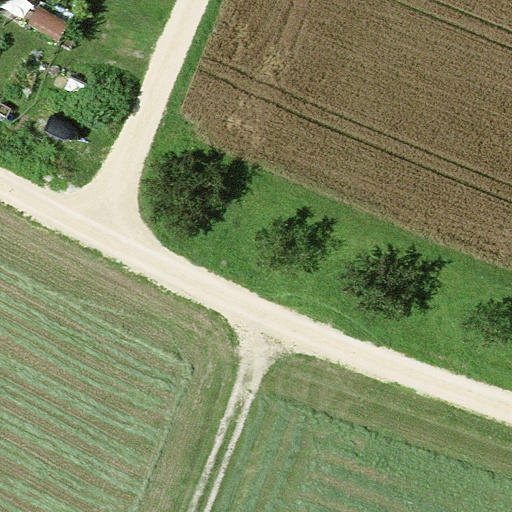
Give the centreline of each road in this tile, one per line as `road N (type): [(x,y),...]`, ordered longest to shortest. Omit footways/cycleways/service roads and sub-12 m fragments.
road 1 (track): [(0,179),(267,324),(511,415)]
road 2 (track): [(188,0),(93,233)]
road 3 (track): [(197,511),(267,324)]
